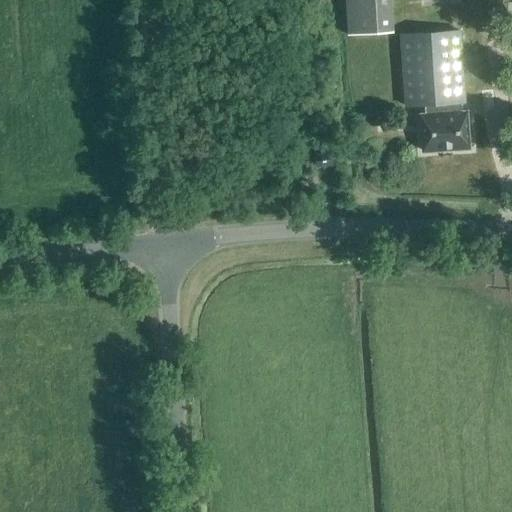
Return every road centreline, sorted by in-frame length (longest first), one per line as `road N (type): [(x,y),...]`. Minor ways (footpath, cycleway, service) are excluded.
road 1 (tertiary): [(163,243),(312,232),(511,245)]
road 2 (tertiary): [(181,511),(163,243)]
road 3 (track): [(148,0),(163,243)]
road 4 (tertiary): [(163,243),(0,266)]
